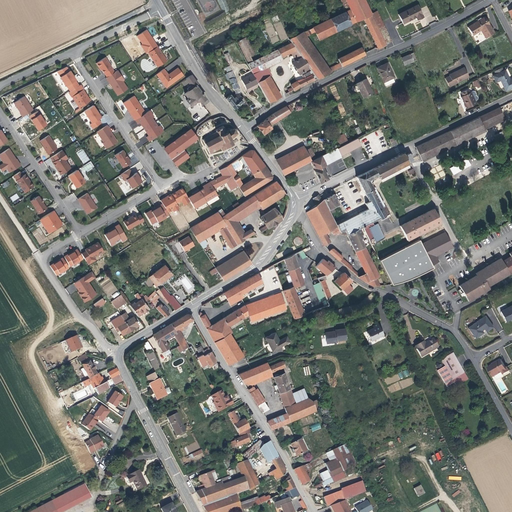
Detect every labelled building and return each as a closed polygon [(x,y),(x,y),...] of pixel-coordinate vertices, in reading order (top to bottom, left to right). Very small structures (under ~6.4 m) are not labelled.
[(363,19),(378,49),(386,45),(368,8),(364,0),(345,0),(350,10),(304,32),(306,36),(315,32),(319,40),(345,27),(351,24),(347,17),(353,14),(356,22),(363,19)] [(368,8),(386,45),(392,42),(374,5),(368,8)] [(415,6),(399,15),(403,24),(414,18),(416,17),(417,19),(423,17),(417,5),(415,6)] [(351,24),(356,22),(353,14),(347,17),(351,24)] [(495,33),(485,17),(467,27),(472,36),(481,31),(485,38),(495,33)] [(280,41),(288,38),(281,21),(273,24),(271,19),(263,22),(272,44),(280,41)] [(152,38),(146,29),(137,36),(143,44),(141,45),(147,53),(148,52),(157,46),(152,38)] [(313,74),(316,79),(330,72),(329,70),(328,69),(303,32),(289,39),(291,43),(296,50),(301,57),(309,68),(311,71),(313,74)] [(248,64),(253,61),(250,56),(255,54),(246,37),(237,41),(248,64)] [(305,70),(309,68),(301,57),(298,59),(293,51),(296,50),(291,43),(262,57),(267,67),(281,59),(282,58),(282,57),(290,53),(295,61),(292,63),(295,69),(298,74),(299,74),(305,70)] [(161,52),(157,46),(148,52),(158,67),(167,61),(161,52)] [(329,70),(330,72),(365,55),(361,48),(338,59),(340,63),(340,64),(329,70)] [(298,59),(301,57),(296,50),(293,51),(298,59)] [(413,53),(401,58),(404,66),(416,60),(413,53)] [(112,69),(105,57),(96,63),(100,68),(101,68),(102,71),(107,77),(113,72),(111,69),(112,69)] [(267,67),(262,57),(253,61),(248,64),(247,64),(250,70),(257,83),(257,84),(269,78),(272,76),(267,67)] [(389,68),(387,63),(376,68),(385,87),(395,82),(393,78),(394,77),(389,68)] [(237,92),(240,91),(229,66),(225,68),(227,73),(226,73),(226,74),(225,75),(227,80),(229,80),(233,89),(235,88),(237,92)] [(66,86),(70,92),(78,86),(75,80),(72,75),(69,71),(66,67),(57,71),(60,77),(66,86)] [(168,75),(164,69),(156,74),(166,88),(183,75),(179,70),(178,68),(168,75)] [(449,87),(469,77),(464,68),(457,71),(456,72),(456,73),(449,76),(450,76),(445,79),(449,87)] [(501,68),(494,71),(496,75),(492,76),(494,79),(495,80),(496,82),(497,82),(500,80),(503,87),(505,91),(511,87),(511,78),(509,80),(508,77),(505,70),(503,71),(501,68)] [(124,80),(117,70),(106,78),(112,86),(118,95),(128,88),(123,81),(124,80)] [(251,86),(257,83),(250,70),(239,76),(246,89),(251,86)] [(296,81),(290,85),(292,88),(288,89),(289,92),(293,90),(293,91),(294,91),(300,87),(316,79),(313,74),(303,79),(297,82),(296,81)] [(198,84),(191,75),(186,79),(188,80),(187,81),(189,84),(190,83),(191,86),(187,89),(188,91),(198,84)] [(269,78),(257,84),(268,103),(280,97),(269,78)] [(362,81),(356,84),(362,98),(372,93),(365,79),(362,81)] [(83,89),(80,85),(78,86),(70,92),(69,93),(72,97),(73,97),(79,107),(90,101),(88,97),(87,97),(84,94),(82,90),(83,89)] [(188,91),(185,93),(188,99),(187,101),(190,106),(198,100),(200,102),(206,98),(200,91),(196,86),(188,91)] [(463,96),(461,97),(467,109),(474,105),(476,104),(475,102),(477,100),(477,97),(475,94),(473,91),(469,93),(468,89),(461,92),(463,96)] [(228,97),(225,98),(233,109),(243,101),(238,94),(233,98),(231,96),(228,97)] [(32,110),(23,97),(14,103),(18,108),(21,112),(20,113),(22,117),(32,110)] [(144,113),(134,97),(123,103),(128,112),(134,120),(144,113)] [(293,110),(289,104),(273,113),(257,126),(259,130),(261,132),(263,135),(267,132),(271,129),(270,126),(293,110)] [(97,112),(93,105),(84,111),(92,123),(90,125),(92,129),(101,123),(99,119),(100,117),(97,112)] [(416,147),(415,147),(422,161),(456,145),(456,144),(485,130),(484,129),(505,120),(499,107),(416,147)] [(46,125),(37,111),(29,116),(33,123),(37,130),(46,125)] [(109,129),(107,125),(97,132),(104,142),(103,143),(106,149),(117,141),(111,133),(108,129),(109,129)] [(216,132),(202,139),(209,152),(221,147),(222,149),(232,144),(229,138),(232,137),(233,138),(234,137),(233,136),(236,134),(237,134),(237,132),(236,132),(235,129),(235,128),(233,128),(233,129),(229,129),(228,129),(228,130),(225,131),(223,126),(217,130),(216,130),(216,131),(215,131),(216,132)] [(187,159),(188,157),(182,149),(197,138),(191,130),(190,129),(166,148),(165,150),(177,166),(187,159)] [(339,147),(348,143),(343,133),(335,138),(339,147)] [(57,149),(48,136),(40,141),(44,147),(43,147),(44,149),(48,155),(57,149)] [(336,148),(340,156),(360,145),(356,138),(348,143),(339,147),(336,148)] [(276,159),(283,175),(310,161),(316,159),(311,148),(305,150),(303,145),(276,159)] [(336,148),(321,156),(325,166),(341,157),(340,156),(336,148)] [(13,156),(8,149),(0,154),(0,157),(4,164),(0,165),(0,169),(2,172),(7,169),(9,172),(21,165),(17,159),(16,160),(13,156)] [(67,158),(62,150),(51,157),(54,162),(52,162),(54,165),(56,167),(57,167),(59,169),(58,171),(60,175),(70,168),(66,160),(67,158)] [(126,155),(122,150),(115,155),(124,168),(131,163),(126,155)] [(230,164),(226,167),(238,186),(244,196),(271,179),(272,177),(253,151),(250,150),(242,156),(254,178),(242,185),(230,164)] [(359,228),(362,226),(368,240),(372,238),(374,241),(383,237),(376,223),(373,225),(371,222),(379,218),(380,218),(389,214),(385,206),(383,207),(373,188),(370,182),(371,182),(371,181),(372,180),(372,179),(371,178),(377,175),(377,176),(378,176),(379,178),(407,163),(412,160),(408,152),(403,155),(402,153),(355,177),(361,187),(368,201),(365,203),(367,208),(336,224),(340,232),(346,234),(359,228)] [(321,156),(310,161),(315,170),(322,167),(325,166),(321,156)] [(453,175),(471,165),(467,158),(450,168),(453,175)] [(409,167),(407,163),(379,178),(381,182),(409,167)] [(441,165),(430,169),(434,180),(445,176),(441,165)] [(226,167),(220,171),(223,176),(209,182),(213,189),(226,182),(231,189),(238,186),(226,167)] [(327,179),(322,167),(314,171),(320,183),(327,179)] [(132,175),(129,169),(121,174),(125,180),(126,180),(131,188),(141,182),(137,176),(135,173),(132,175)] [(84,182),(76,170),(68,175),(73,183),(76,187),(84,182)] [(19,172),(13,176),(24,193),(33,186),(27,178),(24,174),(22,176),(19,172)] [(275,181),(253,195),(260,207),(262,209),(285,195),(275,181)] [(213,189),(209,182),(207,184),(208,187),(204,189),(199,191),(206,202),(217,195),(213,189)] [(373,188),(383,207),(385,206),(375,187),(373,188)] [(199,191),(199,190),(195,192),(196,194),(192,196),(188,197),(195,209),(206,202),(199,191)] [(13,202),(19,198),(16,193),(10,197),(13,202)] [(96,208),(86,193),(77,199),(82,207),(87,214),(96,208)] [(329,196),(323,199),(330,213),(334,211),(332,207),(338,204),(333,194),(329,196)] [(260,207),(253,195),(248,199),(252,206),(232,220),(241,235),(245,233),(238,221),(260,207)] [(316,204),(322,200),(319,196),(318,195),(313,199),(316,204)] [(38,197),(31,201),(39,214),(46,209),(42,203),(38,197)] [(238,243),(254,234),(255,233),(250,230),(245,233),(241,235),(232,220),(252,206),(248,199),(237,207),(236,207),(220,217),(236,244),(238,243)] [(305,212),(318,235),(324,232),(330,229),(333,227),(335,232),(336,234),(340,232),(336,224),(330,213),(323,199),(322,200),(316,204),(305,212)] [(233,202),(217,212),(220,217),(236,207),(233,202)] [(161,204),(155,208),(157,209),(154,211),(146,215),(152,224),(157,221),(159,223),(167,218),(166,217),(169,215),(161,204)] [(276,207),(274,209),(281,220),(283,218),(284,217),(282,215),(281,215),(276,207)] [(261,232),(281,220),(274,209),(274,208),(260,216),(263,220),(266,226),(263,227),(259,229),(261,232)] [(406,240),(411,237),(408,232),(406,233),(403,227),(434,211),(433,208),(399,226),(406,240)] [(57,217),(53,211),(36,223),(38,226),(41,223),(49,234),(63,225),(57,217)] [(411,237),(440,222),(434,211),(403,227),(406,233),(408,232),(411,237)] [(230,247),(236,244),(220,217),(217,212),(197,224),(190,229),(198,243),(199,242),(204,239),(219,230),(229,247),(230,247)] [(137,217),(135,215),(130,218),(124,222),(128,230),(143,221),(141,215),(137,217)] [(191,215),(184,219),(190,229),(197,224),(191,215)] [(127,239),(119,225),(111,230),(108,232),(109,233),(105,235),(111,246),(115,244),(115,242),(120,239),(122,242),(127,239)] [(32,232),(39,244),(46,240),(40,227),(32,232)] [(366,274),(359,277),(360,278),(371,285),(379,285),(376,278),(379,276),(360,238),(362,237),(361,234),(361,232),(359,228),(346,234),(348,239),(365,272),(366,274)] [(424,237),(384,258),(396,283),(402,281),(421,274),(438,267),(435,261),(441,259),(439,254),(457,247),(449,231),(427,242),(424,237)] [(328,241),(324,232),(318,235),(323,245),(328,242),(328,241)] [(193,245),(188,237),(175,245),(181,254),(183,253),(185,252),(184,251),(193,245)] [(204,239),(199,242),(203,249),(208,245),(204,239)] [(103,251),(98,242),(90,247),(85,250),(86,252),(82,254),(86,261),(87,261),(89,264),(96,260),(94,257),(103,251)] [(284,259),(295,287),(304,283),(302,278),(300,271),(297,266),(297,263),(294,258),(297,256),(306,252),(311,257),(313,255),(307,248),(284,259)] [(331,249),(328,251),(329,253),(357,276),(358,275),(351,268),(352,267),(341,257),(342,256),(333,249),(331,249)] [(82,259),(77,250),(73,251),(73,254),(69,256),(68,255),(64,257),(71,267),(82,259)] [(217,272),(223,280),(250,263),(243,251),(215,268),(217,272)] [(508,273),(511,270),(511,260),(510,256),(502,261),(500,258),(484,269),(486,271),(476,277),(460,288),(469,302),(489,288),(488,286),(508,273)] [(68,268),(62,258),(58,260),(60,262),(56,264),(54,265),(53,264),(50,266),(56,275),(68,268)] [(326,275),(335,267),(330,263),(328,261),(326,262),(322,259),(316,266),(326,275)] [(149,277),(157,286),(167,279),(172,275),(172,274),(165,265),(159,269),(158,267),(157,268),(158,270),(149,277)] [(273,265),(263,270),(267,277),(275,272),(273,265)] [(476,277),(486,271),(484,269),(475,275),(476,277)] [(95,278),(91,272),(74,282),(80,291),(78,293),(79,295),(85,302),(96,295),(88,283),(95,278)] [(347,276),(343,273),(334,281),(342,290),(351,281),(347,276)] [(181,284),(188,294),(196,289),(185,274),(174,281),(177,287),(181,284)] [(257,274),(223,293),(228,301),(262,282),(257,274)] [(99,281),(108,296),(117,291),(108,276),(99,281)] [(145,282),(149,287),(153,283),(149,278),(145,282)] [(324,280),(320,282),(323,290),(327,298),(330,297),(324,280)] [(264,286),(262,282),(228,301),(230,305),(264,286)] [(292,312),(295,319),(305,315),(303,311),(299,301),(296,293),(293,287),(289,289),(283,291),(291,309),(292,312)] [(161,288),(159,290),(165,297),(169,302),(169,303),(175,299),(172,295),(170,296),(164,288),(162,290),(161,288)] [(159,290),(159,289),(156,291),(163,299),(165,297),(159,290)] [(147,298),(149,300),(164,317),(169,314),(164,308),(157,300),(159,297),(154,292),(147,298)] [(245,305),(248,315),(249,318),(250,321),(286,309),(280,292),(245,305)] [(119,293),(109,300),(113,306),(114,308),(125,301),(123,298),(119,293)] [(149,309),(144,303),(137,293),(135,295),(138,299),(139,299),(140,300),(135,304),(134,303),(130,305),(138,316),(142,314),(143,316),(145,315),(145,314),(148,311),(148,310),(149,309)] [(105,302),(102,298),(93,304),(96,309),(105,302)] [(175,299),(169,303),(175,310),(181,306),(175,299)] [(228,364),(243,355),(235,342),(229,333),(231,332),(229,328),(228,326),(244,317),(248,315),(245,305),(225,317),(224,315),(223,315),(222,316),(223,318),(210,326),(204,314),(203,315),(200,313),(199,315),(212,337),(216,345),(223,356),(228,364)] [(511,305),(500,311),(505,321),(511,317),(511,305)] [(126,313),(121,316),(125,322),(130,330),(136,327),(138,326),(133,317),(129,319),(126,313)] [(179,319),(171,324),(175,331),(178,329),(180,331),(184,329),(183,327),(188,323),(187,322),(193,319),(190,315),(187,315),(179,319)] [(486,332),(493,327),(485,315),(468,328),(476,338),(484,332),(482,330),(484,329),(486,332)] [(122,335),(130,330),(125,322),(121,316),(111,322),(108,317),(103,320),(109,330),(114,328),(116,331),(119,330),(120,332),(122,335)] [(166,327),(171,336),(173,334),(176,333),(175,331),(171,324),(169,326),(166,327)] [(377,324),(372,327),(373,329),(366,332),(372,342),(383,336),(381,331),(377,324)] [(156,333),(153,335),(163,352),(169,349),(167,346),(166,343),(165,340),(171,336),(166,327),(164,328),(158,332),(156,333)] [(336,330),(334,330),(335,332),(330,333),(330,332),(324,332),(326,343),(336,342),(336,341),(346,339),(344,328),(336,330)] [(183,336),(180,331),(178,329),(175,331),(176,333),(173,334),(176,339),(183,336)] [(267,336),(265,337),(268,343),(269,342),(270,346),(273,350),(289,342),(286,336),(278,340),(274,332),(267,336)] [(70,352),(83,348),(78,335),(65,340),(70,352)] [(183,336),(176,339),(181,350),(186,348),(184,343),(186,342),(183,336)] [(423,342),(415,346),(421,357),(437,348),(432,339),(427,342),(424,344),(423,342)] [(147,350),(151,348),(147,341),(143,344),(147,350)] [(203,356),(211,351),(209,349),(197,355),(198,357),(202,354),(203,356)] [(208,365),(216,361),(211,351),(203,356),(202,354),(198,357),(197,357),(198,359),(200,363),(201,362),(206,360),(208,364),(208,365)] [(93,369),(85,354),(78,357),(83,368),(87,375),(94,388),(104,383),(101,377),(100,377),(98,378),(96,375),(93,369)] [(454,383),(456,387),(467,380),(458,365),(451,354),(441,360),(444,366),(454,383)] [(267,367),(281,361),(280,358),(266,364),(267,367)] [(506,367),(501,359),(499,360),(497,361),(497,362),(493,364),(488,367),(493,376),(502,371),(504,374),(509,370),(507,367),(506,367)] [(266,363),(238,374),(243,383),(270,373),(284,367),(281,361),(267,367),(266,364),(266,363)] [(454,383),(444,366),(437,370),(447,387),(454,383)] [(116,368),(107,373),(111,379),(119,374),(116,368)] [(407,369),(398,374),(401,379),(410,374),(407,369)] [(271,376),(270,373),(243,383),(251,384),(271,376)] [(267,422),(271,429),(290,422),(290,421),(316,411),(312,401),(307,398),(294,403),(291,393),(283,373),(277,375),(277,374),(274,375),(274,376),(273,377),(276,386),(286,412),(267,420),(267,422)] [(154,391),(158,399),(166,395),(159,380),(157,380),(154,374),(146,377),(149,382),(151,381),(152,383),(149,384),(151,388),(152,392),(154,391)] [(385,378),(385,383),(398,382),(398,374),(389,375),(389,378),(385,378)] [(255,389),(249,393),(257,405),(264,401),(265,401),(256,388),(255,389)] [(291,393),(294,403),(307,398),(303,388),(291,393)] [(221,391),(211,396),(214,402),(212,403),(214,408),(216,407),(219,412),(234,404),(231,398),(228,400),(225,401),(224,398),(225,398),(221,391)] [(122,397),(114,392),(107,403),(115,408),(118,403),(119,404),(120,403),(121,401),(120,401),(122,397)] [(318,399),(312,401),(316,411),(322,408),(318,399)] [(264,401),(257,405),(262,413),(268,409),(264,401)] [(108,412),(101,406),(96,412),(92,409),(89,414),(98,420),(101,422),(105,416),(108,412)] [(239,434),(249,428),(244,420),(241,421),(239,422),(236,416),(233,411),(228,414),(239,434)] [(98,420),(89,414),(81,424),(88,429),(91,429),(92,428),(92,426),(93,425),(93,424),(95,425),(98,420)] [(174,429),(177,435),(185,431),(176,414),(167,419),(172,427),(172,429),(174,429)] [(319,422),(310,426),(312,432),(321,428),(319,422)] [(249,428),(239,434),(241,437),(235,440),(235,441),(237,446),(251,440),(250,438),(249,434),(251,433),(251,432),(249,428)] [(103,446),(97,435),(86,441),(91,452),(98,448),(98,449),(101,447),(103,446)] [(301,437),(299,438),(306,451),(308,450),(301,437)] [(299,438),(289,441),(290,444),(292,448),(294,452),(295,454),(296,456),(306,451),(299,438)] [(243,455),(247,460),(254,454),(259,449),(264,445),(260,440),(243,455)] [(273,465),(280,461),(269,441),(264,445),(259,449),(261,453),(266,462),(267,462),(270,461),(271,462),(273,465)] [(342,471),(356,465),(346,444),(326,453),(330,462),(324,464),(327,471),(319,474),(322,481),(325,480),(341,472),(342,472),(342,471)] [(247,460),(236,464),(243,478),(229,483),(224,485),(222,485),(221,483),(220,483),(215,485),(205,489),(195,492),(203,506),(239,494),(247,490),(247,489),(248,489),(253,486),(258,483),(251,469),(247,460)] [(309,463),(302,466),(304,471),(312,468),(309,463)] [(285,475),(285,470),(284,468),(282,465),(275,469),(271,470),(272,471),(268,474),(270,477),(273,475),(275,480),(285,475)] [(302,466),(293,470),(302,485),(309,481),(307,477),(304,471),(302,466)] [(137,490),(146,485),(141,475),(138,470),(126,476),(129,483),(133,481),(137,490)] [(202,481),(205,489),(215,485),(210,472),(200,476),(202,481)] [(325,480),(322,481),(321,481),(323,486),(344,477),(341,472),(325,480)] [(279,488),(282,494),(295,488),(288,476),(284,481),(285,484),(284,485),(279,488)] [(203,506),(205,511),(236,511),(259,505),(273,498),(280,495),(273,481),(264,485),(268,496),(264,498),(264,497),(258,499),(257,497),(238,503),(237,499),(240,498),(239,494),(203,506)] [(323,497),(327,507),(331,505),(335,504),(344,500),(366,492),(362,481),(341,489),(341,490),(323,497)] [(84,484),(77,487),(82,496),(88,493),(84,484)] [(419,486),(413,489),(417,497),(423,493),(419,486)] [(77,487),(44,504),(47,511),(62,511),(90,497),(88,493),(82,496),(77,487)] [(282,494),(280,495),(282,498),(292,494),(294,498),(299,496),(295,488),(282,494)] [(282,511),(293,511),(293,509),(291,505),(293,504),(291,501),(289,502),(287,498),(275,503),(278,509),(281,508),(282,511)] [(331,505),(334,511),(350,511),(344,500),(331,505)] [(367,501),(354,508),(356,511),(367,511),(372,509),(367,501)]
